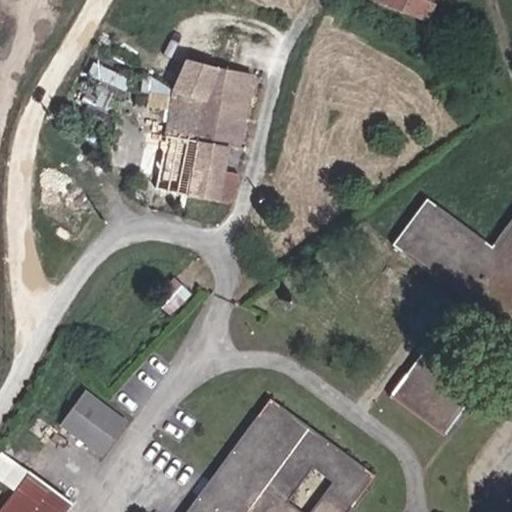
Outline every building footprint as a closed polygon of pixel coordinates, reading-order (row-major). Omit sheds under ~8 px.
[(239,21),(249,0),(231,0),(225,16),(239,21)] [(369,0),(369,3),(374,5),(376,0),(382,0),(429,17),(435,2),(428,0),(369,0)] [(224,56),(236,59),(238,49),(227,45),(224,56)] [(245,148),(257,94),(263,76),(215,65),(184,56),(168,87),(174,91),(154,185),(215,198),(221,167),(227,144),(245,148)] [(116,69),(99,106),(122,120),(147,73),(127,63),(122,72),(116,69)] [(316,86),(293,75),(292,76),(289,84),(287,96),(307,105),(316,86)] [(229,201),(236,171),(221,167),(215,198),(229,201)] [(501,328),(511,312),(511,216),(489,247),(425,199),(391,244),(501,328)] [(288,310),(297,302),(291,294),(281,302),(288,310)] [(442,436),(481,382),(428,343),(388,396),(442,436)] [(85,391),(60,425),(103,457),(128,422),(85,391)] [(244,511),(246,509),(250,511),(345,511),(372,476),(268,400),(185,511),(244,511)] [(26,472),(0,507),(0,511),(62,511),(69,502),(26,472)]
